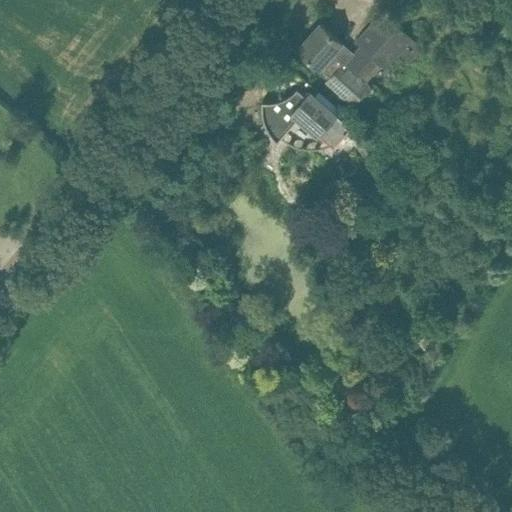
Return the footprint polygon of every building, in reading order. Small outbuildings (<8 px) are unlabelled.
[(383,63),(397,75),(424,45),(383,9),(357,39),(361,43),(383,63)] [(367,80),(383,63),(361,43),(354,51),(321,22),(299,48),(328,74),(325,77),(354,103),(371,84),(367,80)] [(511,75),(486,52),(462,79),(511,123),(511,75)] [(306,94),(298,87),(293,92),(290,94),(288,95),(282,98),(279,99),(272,101),(266,101),(263,100),(262,109),(263,117),(264,121),(268,128),(270,132),(272,135),(278,141),(299,117),(332,146),(350,124),(310,90),(306,94)] [(361,248),(346,258),(357,273),(371,263),(361,248)]
